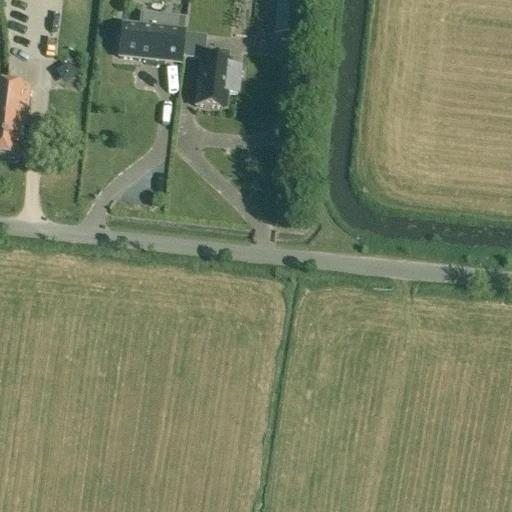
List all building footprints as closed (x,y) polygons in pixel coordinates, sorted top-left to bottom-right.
[(279,0),(275,36),(299,39),(303,0),(279,0)] [(184,60),(186,36),(185,36),(187,17),(141,12),(140,28),(122,26),(118,59),(163,63),(164,58),(184,60)] [(186,36),(184,60),(200,62),(195,108),(225,111),(227,95),(237,96),(238,80),(228,79),(230,64),(228,64),(229,54),(204,51),(206,38),(186,36)] [(29,90),(7,88),(0,156),(0,158),(19,161),(23,128),(25,128),(29,90)] [(155,113),(154,126),(167,126),(168,113),(155,113)]
